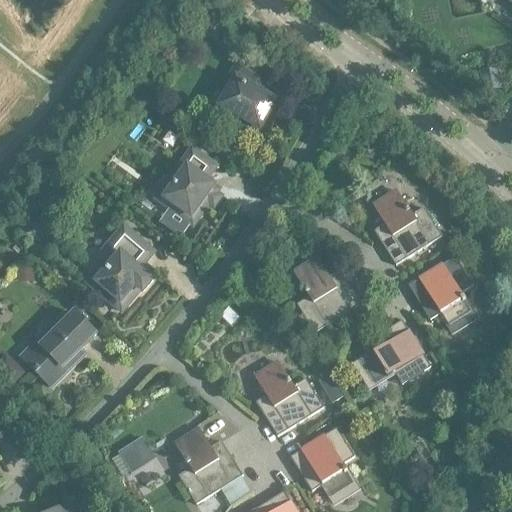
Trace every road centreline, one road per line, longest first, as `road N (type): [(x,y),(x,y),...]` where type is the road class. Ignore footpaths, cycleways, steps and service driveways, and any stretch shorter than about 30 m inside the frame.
road 1 (residential): [(0,498),(165,348)]
road 2 (residential): [(165,348),(281,197)]
road 3 (unclassified): [(496,144),(365,40)]
road 4 (unclassified): [(349,67),(476,165)]
road 5 (residential): [(266,463),(246,429),(165,348)]
road 6 (residential): [(386,298),(365,255),(281,197)]
road 7 (residential): [(281,197),(349,67)]
